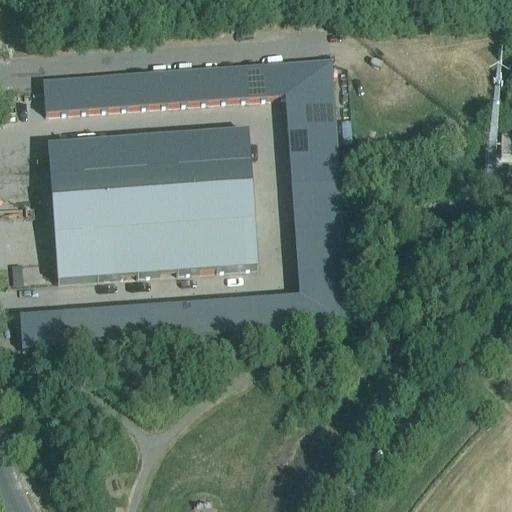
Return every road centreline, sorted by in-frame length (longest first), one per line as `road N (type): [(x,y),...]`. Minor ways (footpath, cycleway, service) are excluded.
road 1 (unknown): [(0,291),(232,283),(271,272),(279,259),(271,141),(254,123),(0,127)]
road 2 (tertiary): [(511,327),(413,429),(350,511)]
